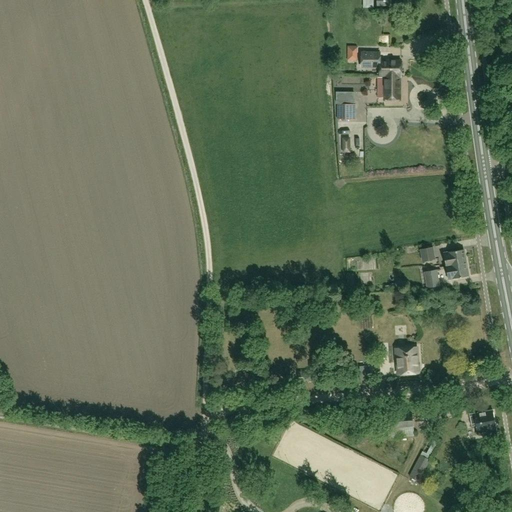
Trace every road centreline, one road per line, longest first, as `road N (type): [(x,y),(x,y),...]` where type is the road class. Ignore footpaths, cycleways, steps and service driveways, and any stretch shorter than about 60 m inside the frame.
road 1 (track): [(203,409),(208,247),(145,0)]
road 2 (primary): [(511,328),(460,0)]
road 3 (track): [(203,409),(496,380)]
